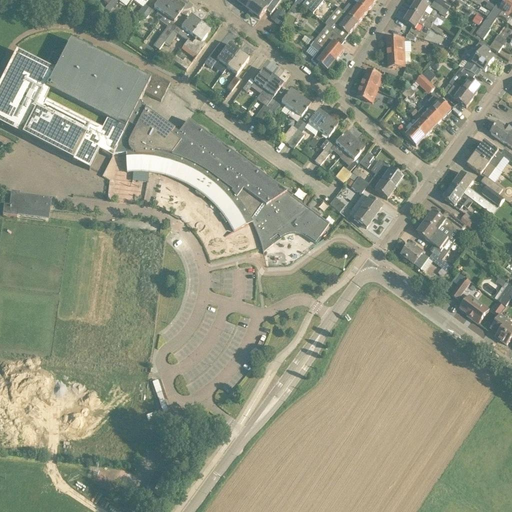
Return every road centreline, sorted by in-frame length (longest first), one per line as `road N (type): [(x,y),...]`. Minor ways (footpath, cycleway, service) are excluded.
road 1 (residential): [(336,94),(321,91),(209,3)]
road 2 (residential): [(434,177),(336,94)]
road 3 (tertiary): [(434,177),(511,75)]
road 4 (residential): [(511,371),(408,297)]
